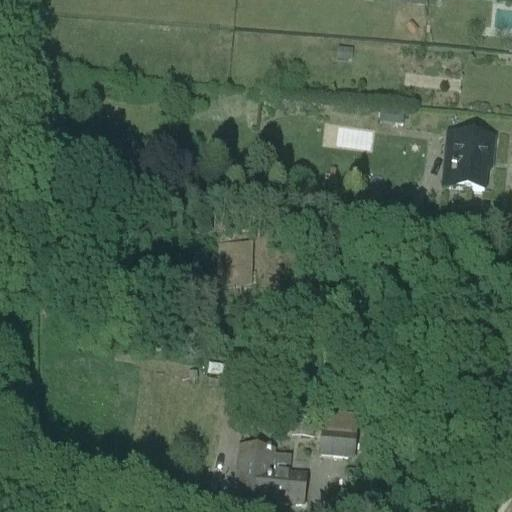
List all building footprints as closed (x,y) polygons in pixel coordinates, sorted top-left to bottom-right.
[(350,65),(351,53),(337,52),(336,64),(350,65)] [(402,129),(404,116),(392,115),(391,123),(395,128),(402,129)] [(454,139),(449,192),(484,195),(486,164),(491,164),(493,142),(454,139)] [(164,180),(162,209),(190,211),(193,183),(164,180)] [(217,290),(251,291),(252,238),(218,237),(217,290)] [(233,372),(228,371),(208,368),(206,380),(227,382),(231,383),(233,372)] [(323,415),(321,434),(318,461),(354,464),(358,418),(323,415)] [(293,440),(314,441),(315,423),(294,422),(293,440)] [(274,456),(239,452),(234,503),(268,506),(271,478),(272,478),(273,468),(274,459),(274,456)] [(274,459),(273,468),(272,478),(271,478),(268,506),(302,509),(305,479),(290,478),(290,470),(291,460),(274,459)]
